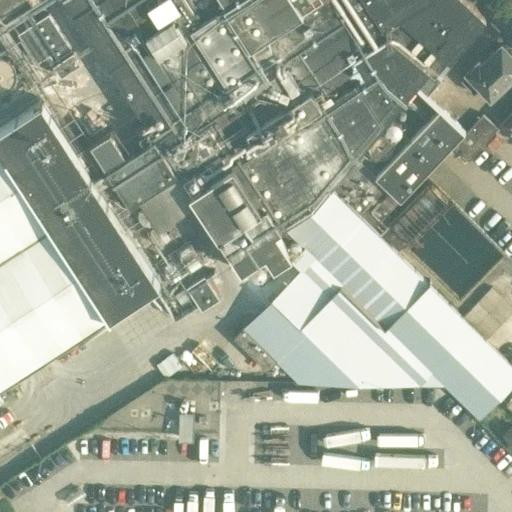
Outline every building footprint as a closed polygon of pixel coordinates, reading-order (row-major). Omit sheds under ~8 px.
[(0,0),(0,18),(6,28),(35,8),(29,0),(0,0)] [(511,382),(511,283),(502,273),(462,314),(396,249),(447,197),(423,174),(439,157),(451,144),(465,129),(440,105),(380,169),(359,149),(429,68),(434,72),(448,56),(449,57),(484,16),(466,0),(67,0),(155,139),(142,147),(128,156),(112,130),(92,142),(130,203),(140,196),(159,227),(186,209),(197,202),(243,274),(269,258),(278,271),(294,260),(301,267),(243,325),(234,335),(268,368),(277,358),(298,378),(435,382),(445,383),(453,391),(479,416),(511,382)] [(71,45),(49,12),(18,33),(37,61),(49,53),(53,58),(71,45)] [(478,61),(466,72),(468,75),(463,79),(475,92),(480,88),(488,97),(511,75),(511,53),(510,54),(501,44),(481,63),(478,61)] [(81,62),(73,51),(53,64),(61,75),(81,62)] [(0,125),(0,385),(35,363),(110,314),(111,316),(112,315),(111,313),(161,281),(43,98),(0,125)] [(511,110),(501,123),(511,132),(511,110)] [(485,141),(498,126),(482,113),(454,146),(469,160),(470,158),(485,141)] [(188,285),(202,307),(218,296),(204,275),(188,285)] [(194,438),(194,433),(195,400),(166,400),(165,432),(165,433),(165,437),(178,438),(178,437),(179,437),(193,438),(194,438)]
